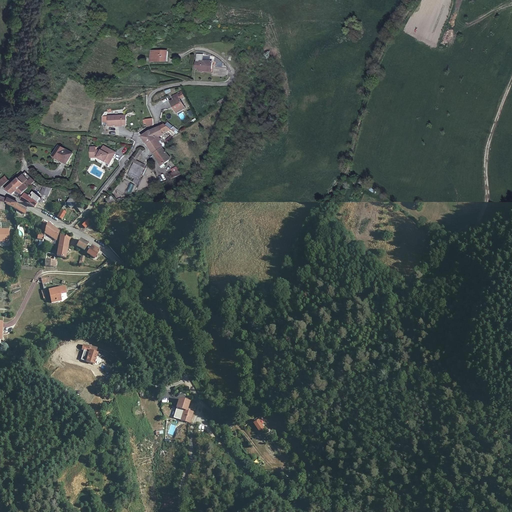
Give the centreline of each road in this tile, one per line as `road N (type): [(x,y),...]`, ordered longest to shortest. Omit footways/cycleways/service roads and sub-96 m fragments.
road 1 (track): [(199,407),(226,414),(247,399),(261,301),(344,174),(371,77),(416,0)]
road 2 (residential): [(70,227),(92,209),(140,142),(138,133),(161,122),(148,97),(160,87),(229,84)]
road 3 (residential): [(178,358),(163,308),(107,248),(70,227)]
road 4 (track): [(488,222),(485,155),(511,87)]
